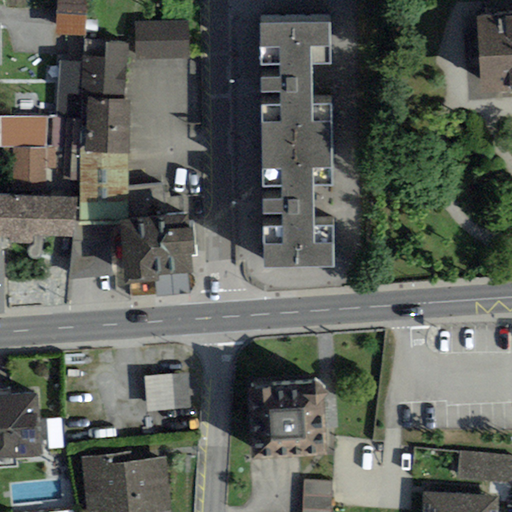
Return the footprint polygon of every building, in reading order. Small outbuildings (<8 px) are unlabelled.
[(86,0),(56,0),(55,34),(85,35),(86,0)] [(511,14),(476,17),(482,96),(511,93),(511,14)] [(188,19),(134,21),(135,59),(189,57),(188,19)] [(330,23),(260,24),(260,66),(278,65),(279,78),(260,78),(260,92),(279,92),(280,106),(261,106),(261,148),(332,147),(330,105),(312,104),(311,65),(331,64),(330,23)] [(127,100),(128,42),(81,41),(81,62),(81,99),(86,99),(127,100)] [(81,99),(81,62),(59,62),(58,119),(86,119),(86,99),(81,99)] [(127,100),(86,99),(86,119),(85,154),(127,154),(127,100)] [(46,117),(0,117),(0,147),(46,147),(46,117)] [(332,147),(261,148),(261,187),(281,187),(281,200),(263,201),(263,213),(282,212),(282,228),(262,228),(262,268),(333,267),(333,227),(314,227),(314,185),(333,185),(332,147)] [(45,150),(13,150),(13,197),(45,197),(45,150)] [(85,154),(79,154),(78,198),(77,224),(117,224),(127,223),(127,154),(85,154)] [(13,197),(0,196),(0,237),(9,238),(9,244),(32,244),(32,236),(77,237),(77,224),(78,198),(45,197),(13,197)] [(127,223),(117,224),(121,275),(121,284),(158,282),(157,277),(192,274),(190,254),(195,253),(193,226),(188,227),(187,212),(168,214),(168,220),(127,223)] [(117,224),(77,224),(77,237),(68,280),(121,275),(117,224)] [(147,412),(191,408),(187,371),(143,375),(147,412)] [(253,460),(326,456),(321,383),(248,388),(253,460)] [(0,459),(42,456),(37,393),(0,396),(0,459)] [(170,511),(166,457),(131,459),(130,452),(81,457),(87,511),(170,511)] [(511,482),(511,456),(461,452),(457,480),(511,482)] [(328,511),(331,480),(303,478),(301,511),(328,511)] [(496,511),(497,496),(423,492),(421,511),(496,511)]
